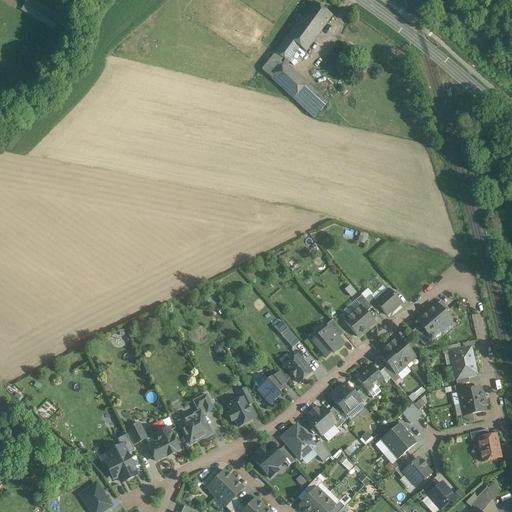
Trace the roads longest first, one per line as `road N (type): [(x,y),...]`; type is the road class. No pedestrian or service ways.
road 1 (residential): [(225,450),(272,428),(456,277),(473,288),(501,420)]
road 2 (secondary): [(511,120),(362,0)]
